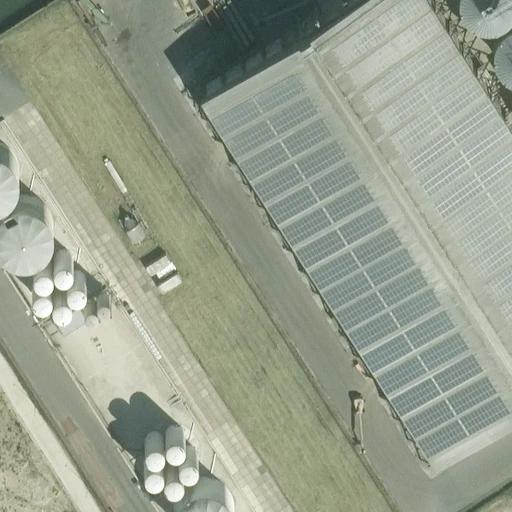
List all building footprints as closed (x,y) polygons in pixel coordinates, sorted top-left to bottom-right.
[(511,400),(511,112),(440,0),(336,0),(208,82),(440,446),(511,400)] [(511,0),(458,0),(511,82),(511,81),(511,0)] [(58,320),(100,299),(58,217),(51,220),(44,207),(43,208),(0,124),(0,236),(35,304),(47,298),(58,320)] [(159,287),(180,275),(161,243),(140,256),(159,287)] [(247,511),(248,508),(251,507),(231,466),(231,469),(209,424),(178,425),(164,432),(164,442),(163,440),(164,479),(149,486),(161,511),(247,511)]
